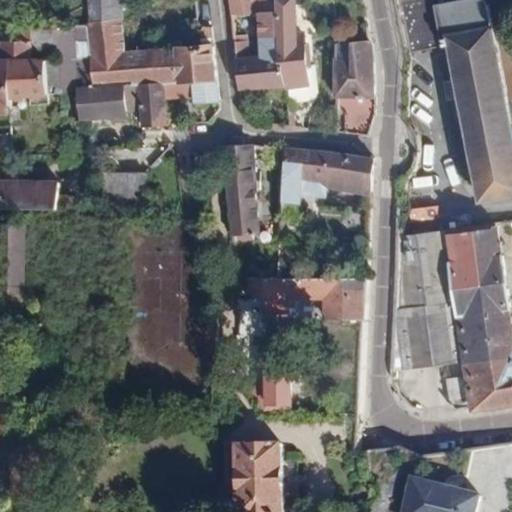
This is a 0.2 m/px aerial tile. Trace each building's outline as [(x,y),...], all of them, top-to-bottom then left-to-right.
[(294,0),(281,0),(282,11),(283,34),(284,54),(287,87),(311,85),(309,32),(296,32),(294,0)] [(450,48),(482,214),(511,208),(511,87),(496,2),(495,0),(406,0),(417,55),(450,48)] [(282,11),(264,12),(265,36),(283,34),(282,11)] [(90,17),(54,20),(55,36),(56,52),(59,84),(71,83),(75,125),(135,119),(132,88),(99,91),(91,24),(90,17)] [(6,89),(28,88),(29,106),(50,104),(48,86),(59,84),(56,52),(25,55),(24,39),(55,36),(54,20),(4,24),(6,58),(6,89)] [(125,53),(120,20),(91,24),(99,91),(132,88),(193,81),(195,98),(195,104),(220,101),(213,43),(125,53)] [(239,90),(287,87),(284,54),(252,55),(251,38),(234,39),(239,90)] [(374,95),(372,42),(333,43),(335,96),(374,95)] [(193,81),(132,88),(135,119),(137,127),(168,125),(165,99),(195,98),(193,81)] [(368,115),(339,112),(338,132),(369,135),(368,115)] [(254,146),(224,145),(226,240),(234,241),(233,232),(255,231),(254,146)] [(323,198),(324,188),(326,153),(283,149),(282,204),(300,205),(300,197),(323,198)] [(374,157),(326,153),(324,188),(371,191),(374,157)] [(17,169),(0,169),(0,206),(64,207),(63,194),(43,194),(42,178),(17,178),(17,169)] [(138,172),(94,171),(93,202),(137,202),(138,172)] [(0,302),(21,303),(22,227),(0,226),(0,302)] [(508,305),(502,256),(498,257),(494,227),(446,233),(462,346),(510,339),(505,305),(508,305)] [(395,309),(401,366),(456,361),(443,230),(399,235),(406,308),(395,309)] [(364,280),(233,281),(249,298),(323,298),(323,318),(362,319),(364,280)] [(462,346),(464,378),(470,412),(511,405),(511,352),(511,349),(510,339),(462,346)] [(459,409),(470,412),(464,378),(446,380),(450,400),(459,409)] [(283,511),(279,441),(235,444),(238,511),(283,511)] [(476,511),(479,498),(410,481),(402,511),(476,511)]
